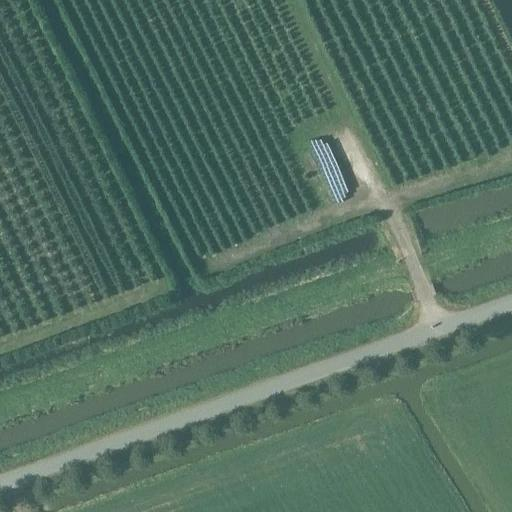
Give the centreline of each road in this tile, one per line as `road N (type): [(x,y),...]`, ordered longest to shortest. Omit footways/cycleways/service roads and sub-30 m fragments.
road 1 (unclassified): [(0,485),(511,302)]
road 2 (track): [(390,211),(439,329)]
